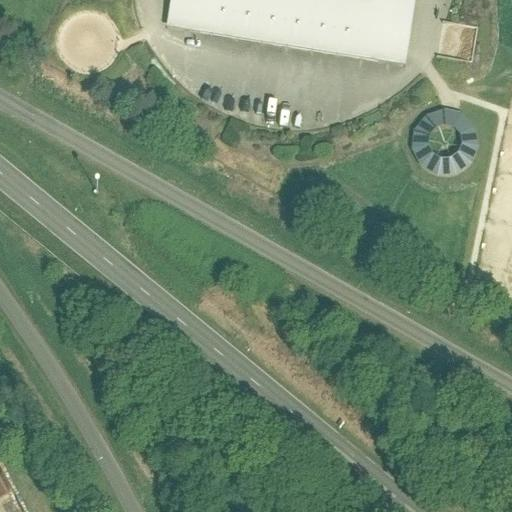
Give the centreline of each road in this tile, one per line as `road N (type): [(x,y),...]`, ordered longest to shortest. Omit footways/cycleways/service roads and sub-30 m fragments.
road 1 (primary): [(511,385),(0,97)]
road 2 (secondary): [(410,511),(0,173)]
road 3 (primary): [(0,290),(130,511)]
